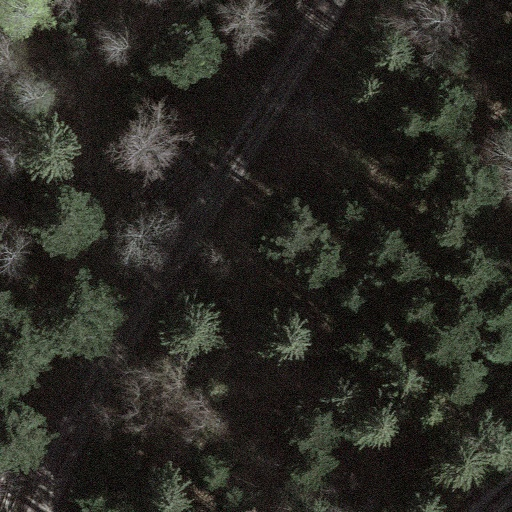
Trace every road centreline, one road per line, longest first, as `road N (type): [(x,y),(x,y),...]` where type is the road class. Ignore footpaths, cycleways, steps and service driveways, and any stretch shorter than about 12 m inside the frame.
road 1 (track): [(326,0),(103,373),(43,511)]
road 2 (track): [(103,373),(114,263),(91,0)]
